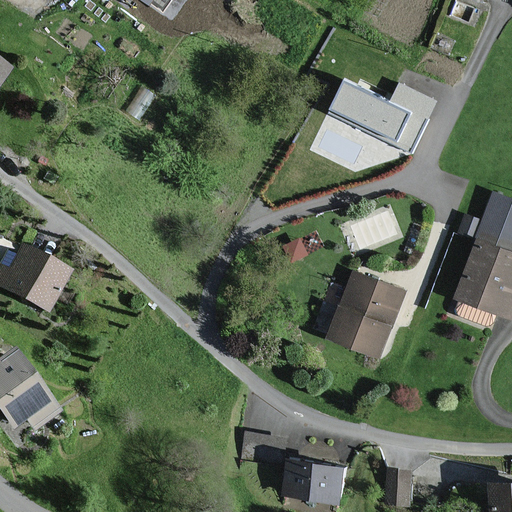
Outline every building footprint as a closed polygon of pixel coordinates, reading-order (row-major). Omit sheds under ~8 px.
[(0,81),(9,70),(0,63),(0,81)] [(434,101),(400,85),(392,103),(346,82),(332,112),(411,150),(434,101)] [(511,199),(490,192),(479,222),(464,217),(458,235),(474,241),(447,315),(490,331),(495,316),(511,322),(511,199)] [(71,270),(16,244),(4,270),(0,268),(0,288),(51,312),(71,270)] [(404,290),(355,272),(330,338),(379,356),(404,290)] [(61,409),(17,347),(0,359),(0,358),(0,404),(15,426),(29,416),(36,426),(61,409)] [(244,453),(279,457),(282,430),(247,427),(244,453)] [(343,469),(289,461),(284,495),(337,504),(343,469)] [(412,470),(390,469),(388,503),(410,504),(412,470)] [(511,511),(511,483),(492,484),(492,511),(511,511)]
